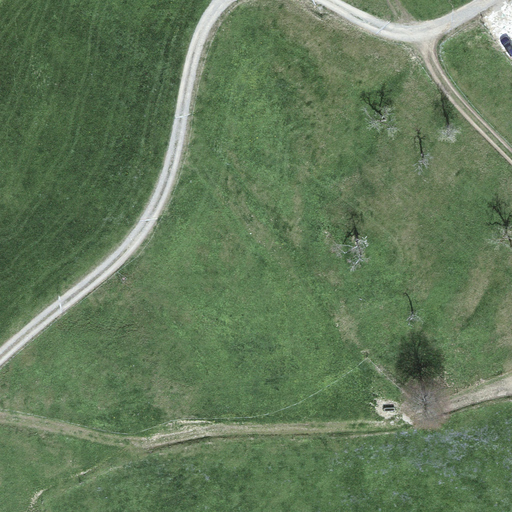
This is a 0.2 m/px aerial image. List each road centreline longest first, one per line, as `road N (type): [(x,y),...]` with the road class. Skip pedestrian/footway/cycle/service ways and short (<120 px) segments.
road 1 (track): [(511,384),(397,418),(141,440),(0,414)]
road 2 (track): [(223,0),(193,52),(155,209),(98,277),(0,360)]
road 3 (track): [(396,0),(458,105),(511,158)]
road 4 (track): [(493,0),(455,21),(414,29),(374,24),(322,0)]
